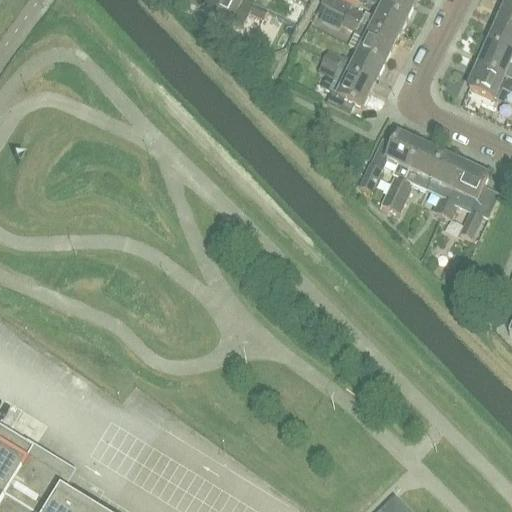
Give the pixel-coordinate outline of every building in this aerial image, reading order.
[(242,4),(234,0),(212,0),(206,13),(242,31),(248,18),(264,25),(268,17),(253,9),(242,4)] [(345,21),(358,27),(395,45),(406,23),(382,11),(377,20),(365,13),(363,17),(351,11),(353,7),(338,0),(324,0),(322,6),(347,18),(345,21)] [(413,0),(372,0),(371,4),(382,9),(382,11),(406,23),(417,1),(413,0)] [(511,2),(509,1),(499,24),(511,29),(511,2)] [(384,67),(395,45),(358,27),(345,21),(340,31),(353,36),(353,37),(365,44),(360,55),(384,67)] [(511,29),(499,24),(489,46),(511,56),(511,29)] [(511,68),(510,68),(511,62),(511,56),(489,46),(479,69),(511,83),(511,68)] [(329,55),(324,65),(339,73),(344,63),(329,55)] [(373,90),(384,67),(360,55),(354,67),(344,62),(344,63),(339,73),(348,78),(373,90)] [(362,111),(373,90),(348,78),(339,73),(324,65),(318,77),(343,89),(338,99),(332,96),(326,107),(350,118),(355,107),(362,111)] [(511,83),(479,69),(469,91),(494,103),(500,90),(511,95),(511,83)] [(409,174),(420,149),(410,145),(412,140),(401,135),(399,139),(398,139),(393,148),(382,143),(359,191),(372,198),(384,171),(394,176),(392,179),(394,181),(380,209),(390,214),(409,174)] [(443,160),(420,149),(409,174),(390,214),(400,218),(413,190),(426,196),(443,160)] [(432,216),(442,220),(465,170),(443,160),(426,196),(439,203),(432,216)] [(472,244),(483,221),(473,216),(488,181),(465,170),(442,220),(451,225),(458,211),(469,216),(464,229),(459,238),(464,240),(472,244)] [(511,284),(497,323),(511,329),(511,332),(510,338),(511,339),(511,284)] [(132,407),(143,416),(154,401),(143,393),(132,407)] [(0,511),(88,511),(64,497),(77,476),(0,428),(0,511)] [(405,511),(395,502),(385,511),(405,511)]
